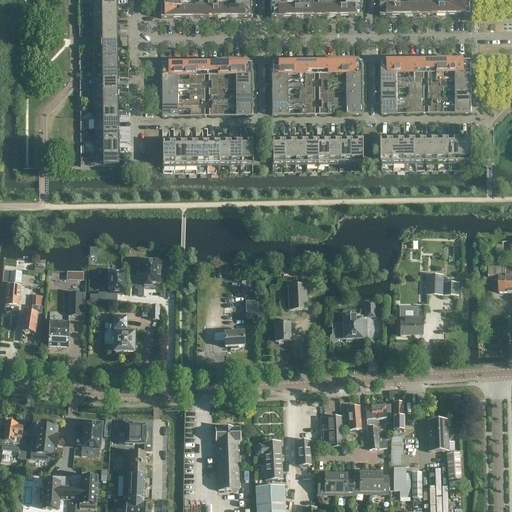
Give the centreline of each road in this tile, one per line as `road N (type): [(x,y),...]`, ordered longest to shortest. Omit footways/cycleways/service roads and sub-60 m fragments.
road 1 (residential): [(0,381),(125,395),(498,373)]
road 2 (residential): [(371,40),(511,36)]
road 3 (unclassified): [(501,511),(498,373)]
road 4 (residential): [(262,121),(136,123)]
road 5 (residential): [(135,41),(260,41)]
